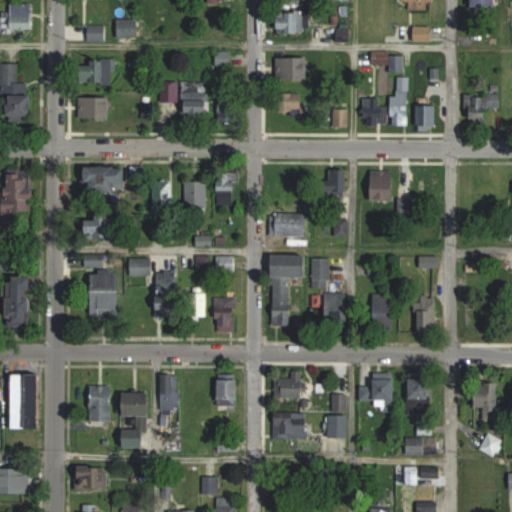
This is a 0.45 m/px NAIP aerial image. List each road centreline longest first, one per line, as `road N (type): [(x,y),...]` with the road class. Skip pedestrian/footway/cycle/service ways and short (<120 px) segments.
road 1 (residential): [(511,354),(0,350)]
road 2 (residential): [(511,146),(0,149)]
road 3 (residential): [(54,511),(55,0)]
road 4 (residential): [(255,511),(255,0)]
road 5 (residential): [(449,511),(449,0)]
